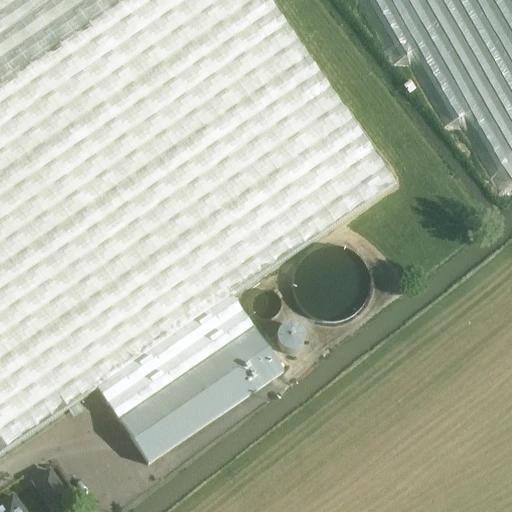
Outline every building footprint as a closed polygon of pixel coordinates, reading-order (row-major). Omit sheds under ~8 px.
[(0,0),(0,452),(100,383),(152,458),(286,365),(234,291),(397,178),(274,0),(0,0)] [(365,286),(364,277),(362,270),(358,264),(353,258),(348,254),(341,251),(332,248),(327,248),(318,249),(311,252),(306,255),(301,260),(297,264),(294,270),(291,278),(290,286),(291,292),(293,298),(296,306),(301,311),(306,316),(311,319),(318,322),(326,323),(332,323),(340,321),(348,317),(353,313),(358,307),(362,301),(364,295),(365,286)] [(284,328),(282,329),(280,331),(278,333),(277,334),(276,336),(276,337),(275,339),(275,340),(275,343),(275,344),(276,346),(277,347),(278,349),(280,351),(280,352),(282,353),(284,354),(286,355),(287,355),(289,355),(292,355),(293,354),(294,354),(296,353),(298,351),(299,351),(300,349),(302,347),(302,345),(302,344),(303,342),(303,340),(302,338),(302,337),(302,336),(301,334),(299,332),(298,330),(296,329),(293,328),(291,328),(290,327),(287,327),(286,328),(284,328)] [(37,476),(55,502),(71,491),(53,465),(37,476)] [(28,511),(31,511),(16,490),(0,501),(0,511),(28,511)]
